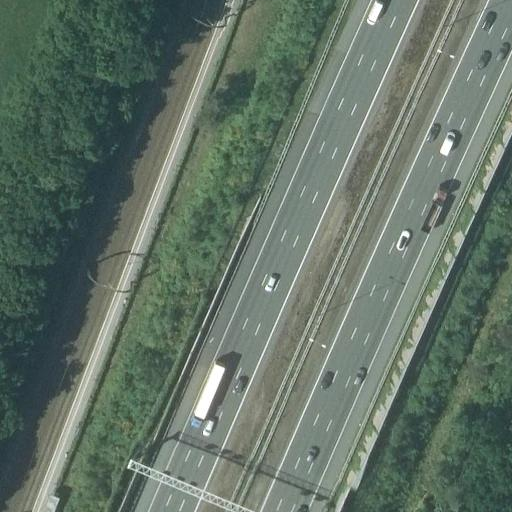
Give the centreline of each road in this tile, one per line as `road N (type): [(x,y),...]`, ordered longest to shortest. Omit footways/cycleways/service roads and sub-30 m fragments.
road 1 (motorway): [(401,0),(177,511)]
road 2 (motorway): [(287,511),(511,8)]
